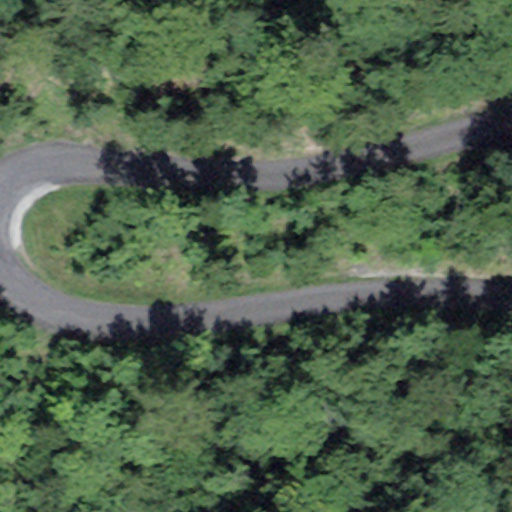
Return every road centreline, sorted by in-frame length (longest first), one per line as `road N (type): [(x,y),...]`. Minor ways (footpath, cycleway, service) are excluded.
road 1 (unclassified): [(511,113),(303,174),(65,160),(11,176),(0,189)]
road 2 (unclassified): [(0,278),(50,316),(115,328),(337,296),(511,295)]
